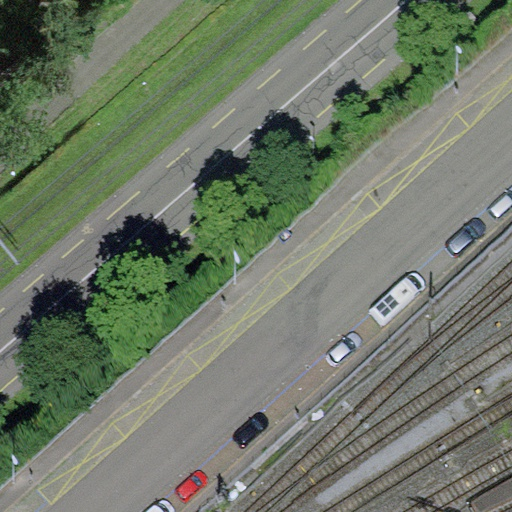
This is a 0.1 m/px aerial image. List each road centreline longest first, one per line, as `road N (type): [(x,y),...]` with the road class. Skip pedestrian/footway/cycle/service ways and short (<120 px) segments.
road 1 (unclassified): [(95,511),(511,131)]
road 2 (secondary): [(0,342),(394,0)]
